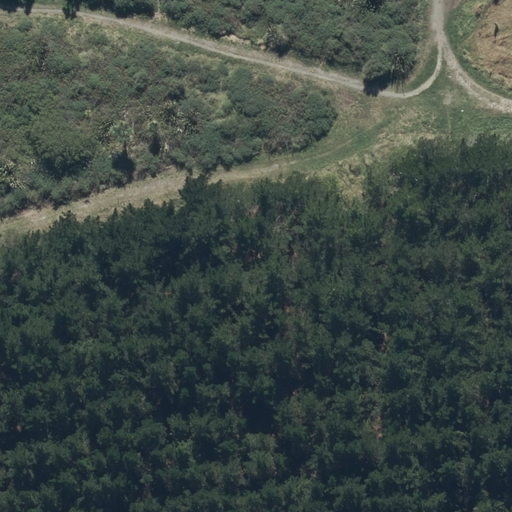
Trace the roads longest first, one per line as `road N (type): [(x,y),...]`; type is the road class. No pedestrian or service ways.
road 1 (track): [(511,108),(440,112),(330,153),(0,227)]
road 2 (track): [(0,3),(154,30),(440,112)]
